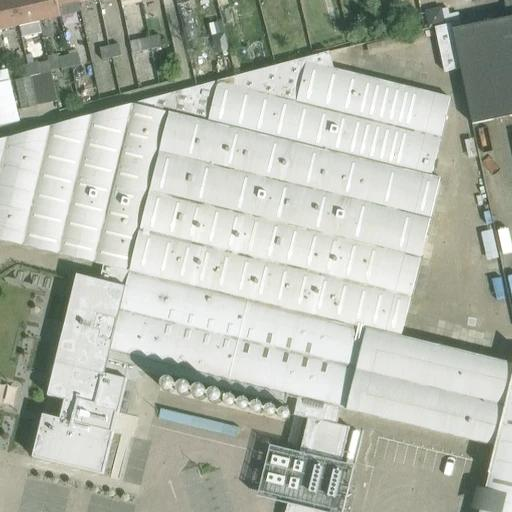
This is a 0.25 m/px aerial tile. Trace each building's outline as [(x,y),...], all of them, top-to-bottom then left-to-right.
[(12,0),(0,0),(0,30),(18,26),(12,0)] [(33,0),(12,0),(18,26),(39,22),(33,0)] [(33,0),(39,22),(61,17),(59,8),(58,8),(56,0),(33,0)] [(511,17),(511,0),(502,0),(507,18),(511,17)] [(511,17),(507,18),(453,30),(473,125),(492,121),(511,116),(511,17)] [(435,28),(444,72),(460,69),(451,24),(435,28)] [(160,35),(150,37),(153,49),(162,47),(160,35)] [(153,49),(150,37),(140,39),(143,52),(153,49)] [(119,46),(110,48),(112,58),(121,56),(119,46)] [(112,58),(110,48),(99,50),(102,61),(112,58)] [(0,240),(55,253),(103,265),(100,281),(77,275),(47,396),(65,400),(60,419),(43,415),(32,458),(103,475),(127,379),(125,379),(128,366),(128,365),(286,404),(287,396),(298,399),(294,416),(308,419),(299,455),(298,462),(275,456),(266,491),(289,497),(287,507),(285,511),(329,511),(341,465),(350,428),(337,425),(341,408),(495,446),(489,474),(490,474),(481,511),(511,511),(511,363),(401,337),(440,179),(435,177),(450,99),(355,75),(334,70),(329,52),(134,105),(0,140),(0,240)] [(78,55),(69,57),(71,67),(80,65),(78,55)] [(71,67),(69,57),(59,59),(61,70),(71,67)] [(27,66),(36,106),(56,102),(50,72),(40,74),(38,63),(27,66)] [(36,106),(27,66),(18,68),(21,79),(15,80),(21,109),(36,106)]
